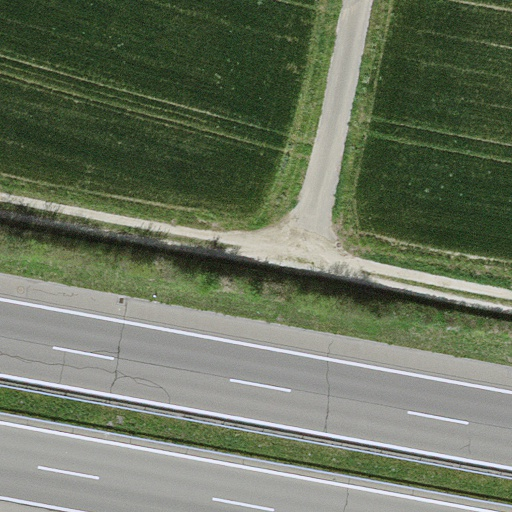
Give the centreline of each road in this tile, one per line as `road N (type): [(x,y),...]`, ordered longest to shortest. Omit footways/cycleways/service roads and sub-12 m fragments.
road 1 (motorway): [(511,432),(0,339)]
road 2 (track): [(0,213),(511,303)]
road 3 (motorway): [(0,460),(282,511)]
road 4 (unclassified): [(359,0),(312,269)]
